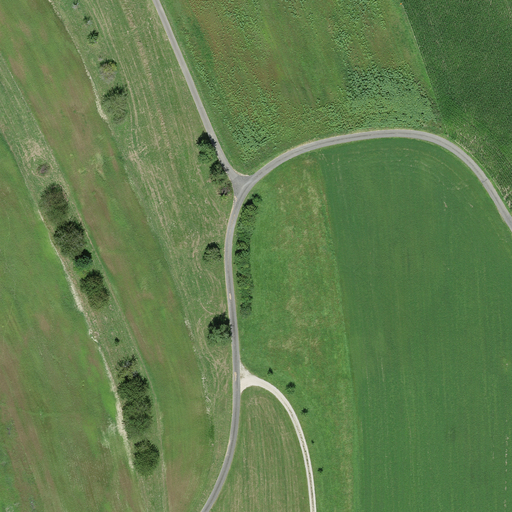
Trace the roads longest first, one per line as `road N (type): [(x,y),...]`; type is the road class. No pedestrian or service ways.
road 1 (track): [(201,511),(231,436),(237,375),(229,258),(232,217),(248,187),(300,149),(353,137),(444,140),(478,170),(511,225)]
road 2 (track): [(248,187),(231,177),(154,0)]
road 3 (track): [(237,375),(263,379),(287,407),(303,448),(312,511)]
